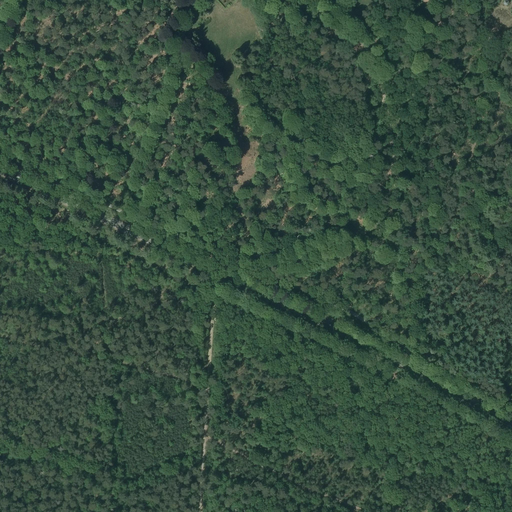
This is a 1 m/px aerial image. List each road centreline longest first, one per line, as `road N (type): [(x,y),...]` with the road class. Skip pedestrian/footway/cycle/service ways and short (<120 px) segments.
road 1 (primary): [(511,426),(216,272),(0,172)]
road 2 (unknown): [(406,0),(431,124),(428,232),(437,302),(511,387)]
road 3 (track): [(511,298),(466,262),(453,241),(451,209),(469,169),(497,42),(511,26)]
road 4 (track): [(299,0),(375,59),(393,189)]
road 5 (unknown): [(206,388),(132,359),(0,327)]
road 6 (track): [(393,189),(360,233),(232,280)]
road 7 (unknown): [(204,442),(367,511)]
